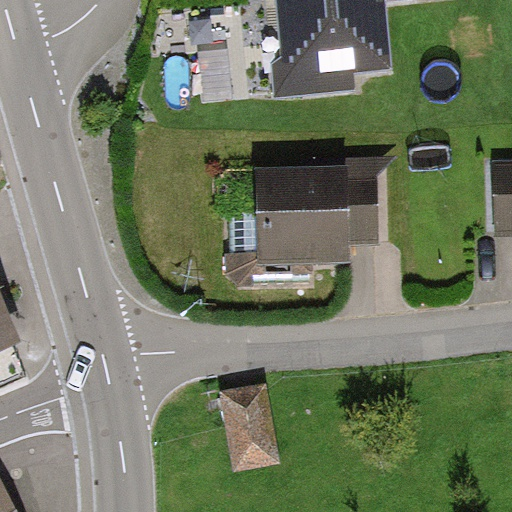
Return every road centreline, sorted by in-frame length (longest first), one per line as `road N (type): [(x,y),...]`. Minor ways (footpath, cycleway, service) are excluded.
road 1 (unclassified): [(511,329),(429,341),(136,356),(108,372)]
road 2 (tertiary): [(108,372),(19,49)]
road 3 (tertiary): [(127,511),(127,467),(108,372)]
